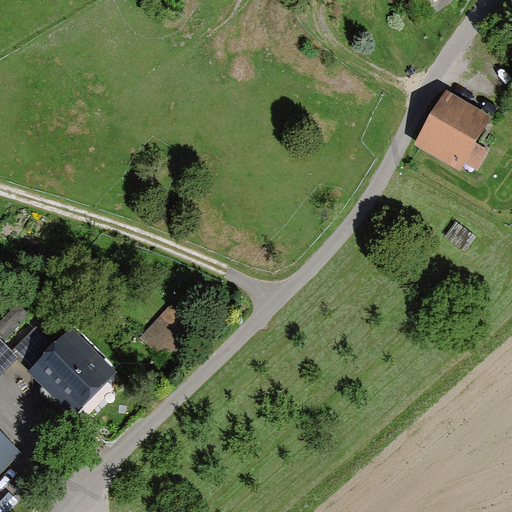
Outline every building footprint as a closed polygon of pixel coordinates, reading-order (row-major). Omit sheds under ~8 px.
[(489,108),(444,85),(417,137),(474,166),(485,145),(473,139),(489,108)] [(456,224),(448,237),(463,245),(470,233),(456,224)] [(0,335),(0,333),(26,311),(14,297),(0,309),(0,359),(12,349),(0,335)] [(188,321),(168,305),(144,336),(164,352),(188,321)] [(74,403),(116,362),(70,316),(49,337),(37,324),(16,344),(74,403)] [(0,463),(17,446),(0,430),(0,463)]
